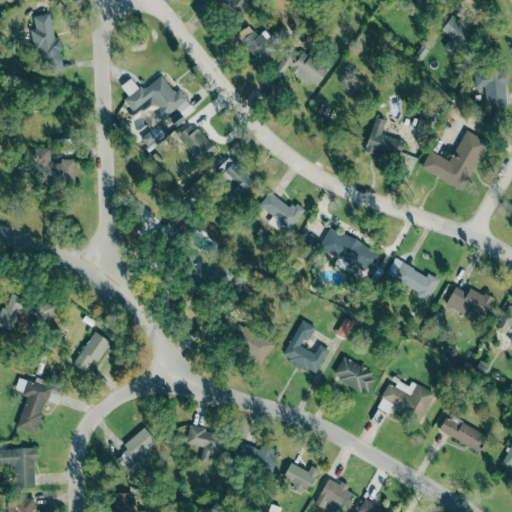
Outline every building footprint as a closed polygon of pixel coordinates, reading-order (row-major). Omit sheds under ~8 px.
[(214,0),(236,15),(246,0),(214,0)] [(33,15),(35,27),(31,27),(39,70),(61,66),(51,12),(33,15)] [(474,31),(451,15),(441,30),(450,36),(443,46),(457,56),(474,31)] [(281,47),(273,37),(265,44),(250,23),(236,34),(257,64),(281,47)] [(276,72),(281,76),(286,68),(315,88),(328,69),(293,46),(276,72)] [(507,107),(505,69),(474,71),(475,87),(486,87),(487,108),(507,107)] [(191,111),(165,73),(140,90),(132,77),(120,85),(128,96),(124,99),(133,113),(153,99),(159,107),(155,110),(161,119),(177,108),(183,117),(191,111)] [(416,128),(429,130),(433,110),(421,107),(416,128)] [(385,120),(376,117),(364,149),(396,160),(403,141),(381,133),(385,120)] [(215,153),(197,124),(180,134),(197,164),(215,153)] [(164,135),(158,125),(141,137),(144,142),(145,141),(150,148),(157,143),(155,141),(164,135)] [(450,160),(429,151),(420,169),(464,190),(487,141),(464,130),(450,160)] [(74,160),(50,160),(50,148),(41,148),(42,179),(74,179),(74,160)] [(214,172),(239,195),(254,179),(229,156),(214,172)] [(268,220),(287,233),(304,208),(294,202),(291,207),(268,191),(258,205),(272,215),(268,220)] [(167,250),(182,235),(167,220),(152,235),(167,250)] [(319,247),(371,274),(381,253),(329,227),(319,247)] [(194,253),(181,271),(195,281),(190,287),(201,295),(219,271),(194,253)] [(385,274),(418,291),(415,295),(427,301),(439,279),(427,273),(427,275),(394,258),(385,274)] [(445,306),(464,314),(467,308),(485,316),(493,298),(469,287),(467,292),(454,286),(445,306)] [(23,296),(10,293),(7,307),(1,306),(0,308),(0,328),(15,332),(23,296)] [(495,330),(504,334),(507,329),(511,330),(511,305),(508,304),(495,330)] [(335,333),(344,338),(354,323),(344,317),(335,333)] [(282,357),(316,373),(328,348),(318,344),(314,353),(303,347),(313,325),(300,319),(282,357)] [(84,370),(91,358),(99,362),(110,341),(92,331),(74,365),(84,370)] [(364,393),(375,373),(343,355),(332,376),(364,393)] [(16,428),(35,433),(45,400),(58,404),(62,391),(18,377),(14,390),(26,394),(16,428)] [(388,383),(376,407),(388,413),(391,405),(420,419),(433,392),(410,381),(408,385),(398,380),(395,387),(388,383)] [(478,452),(487,437),(447,414),(438,429),(478,452)] [(136,454),(139,457),(157,441),(144,427),(120,449),(129,459),(136,454)] [(186,443),(203,446),(199,462),(209,464),(211,454),(219,456),(224,434),(189,427),(186,443)] [(511,440),(502,464),(511,468),(511,440)] [(260,446),(259,448),(240,443),(235,458),(273,469),(278,451),(260,446)] [(36,487),(34,447),(0,448),(0,465),(14,465),(15,487),(36,487)] [(307,471),(290,462),(281,480),(306,493),(319,469),(311,465),(307,471)] [(346,489),(347,487),(329,477),(315,502),(333,511),(344,511),(355,494),(346,489)] [(112,493),(112,511),(132,511),(131,492),(112,493)] [(12,511),(39,511),(39,507),(34,507),(34,498),(12,498),(12,511)] [(386,511),(388,509),(362,499),(357,511),(386,511)]
